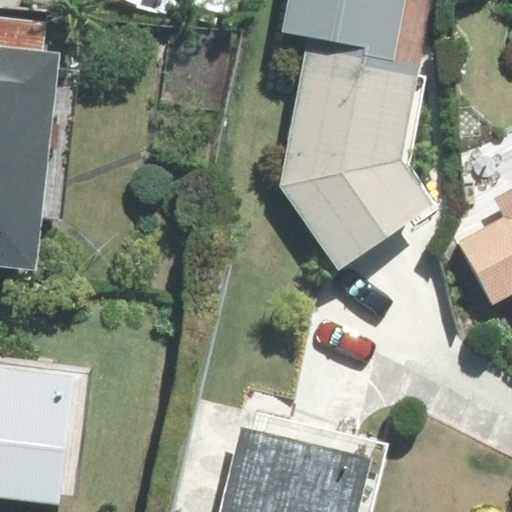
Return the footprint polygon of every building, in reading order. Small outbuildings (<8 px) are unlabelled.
[(317,271),(327,273),(414,211),(384,168),(404,70),(369,67),(380,0),(276,0),(269,42),(292,43),(269,195),(317,271)] [(39,57),(0,53),(0,275),(19,277),(39,57)] [(444,248),(478,310),(511,291),(511,190),(486,205),(494,220),(444,248)] [(40,492),(45,385),(0,382),(0,506),(40,508),(40,492)] [(348,511),(359,465),(224,435),(206,511),(348,511)]
